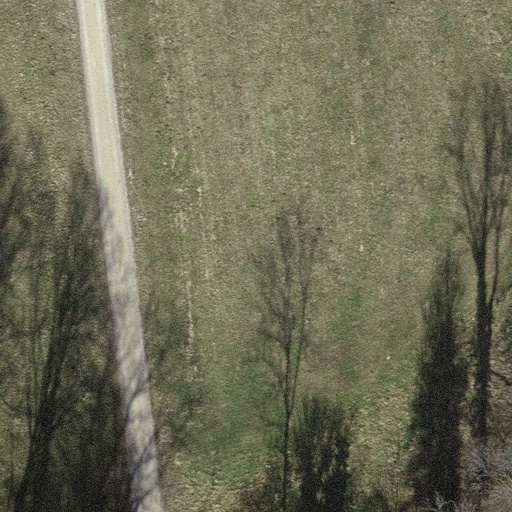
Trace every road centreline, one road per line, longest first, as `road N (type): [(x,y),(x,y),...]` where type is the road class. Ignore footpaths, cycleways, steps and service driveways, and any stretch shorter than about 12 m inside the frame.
road 1 (track): [(93,0),(156,511)]
road 2 (unknown): [(65,511),(20,239),(0,195)]
